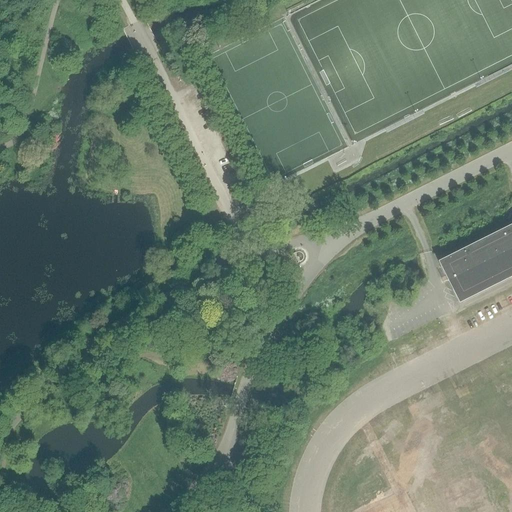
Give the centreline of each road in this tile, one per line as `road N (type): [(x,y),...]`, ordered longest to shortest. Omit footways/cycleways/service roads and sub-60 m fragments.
road 1 (unclassified): [(0,437),(66,364),(126,318),(253,257)]
road 2 (unclassified): [(228,443),(258,348),(335,239)]
road 3 (unclassified): [(153,61),(253,257)]
road 4 (unclassified): [(335,239),(511,148)]
